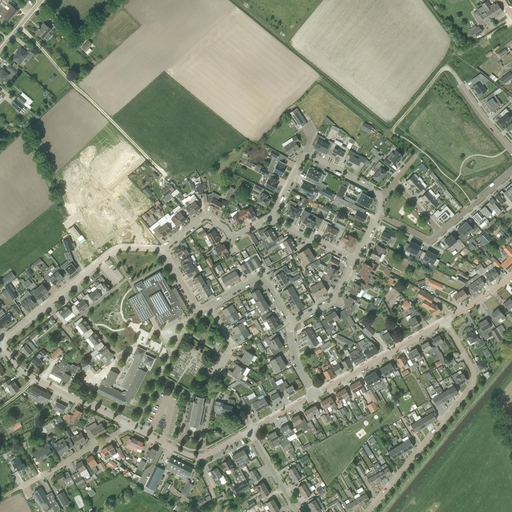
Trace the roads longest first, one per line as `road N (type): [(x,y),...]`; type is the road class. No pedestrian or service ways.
road 1 (residential): [(367,511),(474,379),(446,321)]
road 2 (track): [(164,175),(20,27)]
road 3 (residential): [(381,196),(305,156),(272,220)]
road 4 (tertiary): [(128,425),(21,371),(0,342)]
road 5 (tertiary): [(313,395),(446,321)]
road 6 (tertiary): [(249,431),(190,457),(128,425)]
road 7 (residential): [(161,250),(200,219),(231,236),(272,220)]
road 8 (residential): [(20,486),(128,425)]
